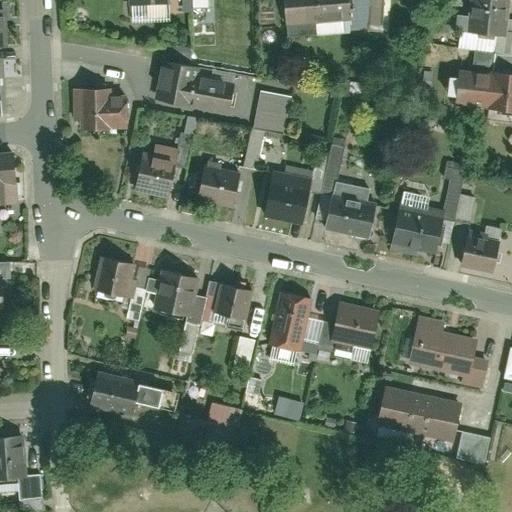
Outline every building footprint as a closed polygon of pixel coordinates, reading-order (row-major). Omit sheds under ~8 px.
[(343,0),(285,0),(286,22),(344,21),(343,0)] [(506,0),(468,0),(465,31),(503,34),(506,0)] [(285,25),(285,35),(313,33),(313,23),(285,25)] [(163,61),(155,98),(226,112),(231,90),(194,83),(197,68),(163,61)] [(491,71),(460,67),(455,105),(486,109),(491,71)] [(511,73),(491,71),(486,109),(511,112),(511,73)] [(97,89),(72,88),(71,127),(123,128),(123,104),(97,104),(97,89)] [(260,92),(254,127),(284,133),(291,98),(260,92)] [(256,169),(263,130),(250,128),(243,166),(256,169)] [(130,182),(171,192),(180,154),(152,147),(150,157),(137,154),(130,182)] [(14,156),(0,157),(0,206),(5,206),(4,184),(16,184),(14,156)] [(273,172),(264,214),(302,223),(313,170),(286,164),(283,174),(273,172)] [(195,195),(232,204),(239,178),(201,169),(195,195)] [(328,225),(369,234),(375,207),(334,197),(328,225)] [(390,241),(435,252),(442,222),(397,212),(390,241)] [(461,261),(492,271),(499,247),(468,237),(461,261)] [(121,262),(98,257),(91,292),(114,296),(121,262)] [(185,275),(159,270),(152,306),(177,312),(185,275)] [(246,286),(220,281),(213,312),(239,318),(246,286)] [(311,298),(279,291),(269,341),(301,347),(311,298)] [(330,339),(369,348),(378,312),(339,303),(330,339)] [(445,322),(419,316),(408,363),(462,375),(461,382),(482,387),(488,362),(473,359),(477,339),(443,332),(445,322)] [(238,336),(234,358),(249,361),(253,339),(238,336)] [(93,381),(88,406),(129,414),(134,389),(93,381)] [(461,403),(386,387),(377,424),(452,441),(461,403)] [(299,419),(303,402),(276,397),(273,414),(299,419)] [(233,442),(241,409),(211,402),(204,436),(233,442)] [(483,464),(490,437),(461,430),(454,457),(483,464)] [(12,434),(0,434),(0,478),(15,477),(12,434)]
